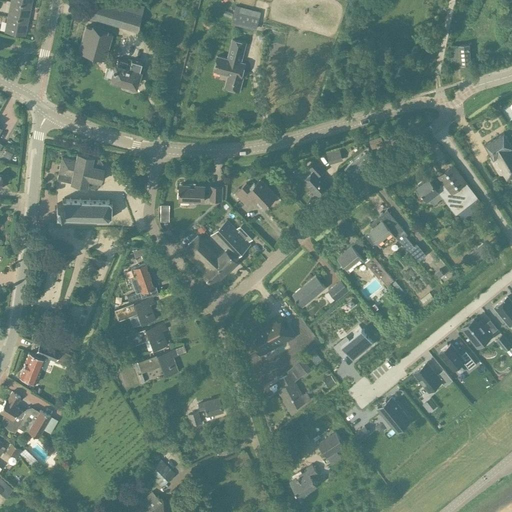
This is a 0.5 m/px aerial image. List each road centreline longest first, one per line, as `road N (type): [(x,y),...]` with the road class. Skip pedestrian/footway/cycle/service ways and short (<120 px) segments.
road 1 (tertiary): [(158,149),(253,150),(416,104),(449,103)]
road 2 (residential): [(216,309),(436,129)]
road 3 (residential): [(6,349),(48,111)]
road 4 (residential): [(511,273),(359,398)]
road 5 (residential): [(216,309),(150,225),(158,149)]
road 6 (residential): [(260,469),(216,309)]
road 7 (residential): [(436,129),(511,240)]
